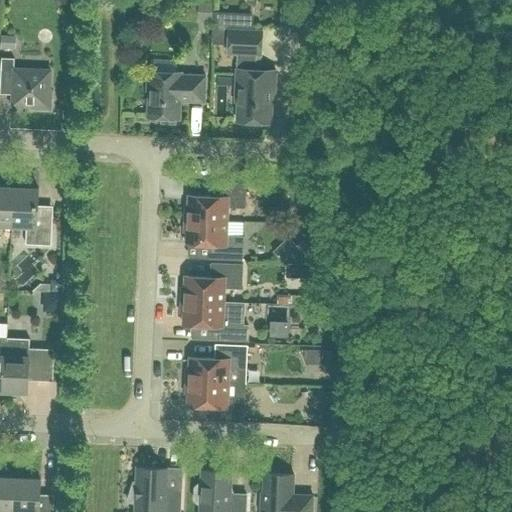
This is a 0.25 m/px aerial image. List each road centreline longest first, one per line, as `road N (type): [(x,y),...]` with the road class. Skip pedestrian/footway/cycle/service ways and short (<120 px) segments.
road 1 (residential): [(140,428),(151,145)]
road 2 (residential): [(317,436),(140,428)]
road 3 (residential): [(151,145),(0,138)]
road 4 (residential): [(140,428),(0,422)]
road 5 (residential): [(279,150),(151,145)]
